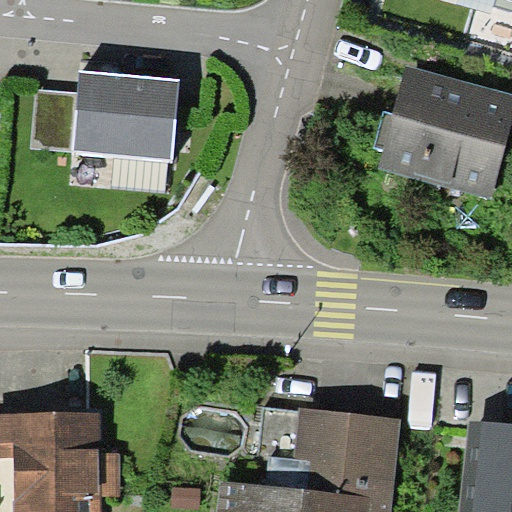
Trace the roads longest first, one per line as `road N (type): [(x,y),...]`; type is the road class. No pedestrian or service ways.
road 1 (residential): [(0,11),(295,44)]
road 2 (secondary): [(226,297),(511,319)]
road 3 (residential): [(295,44),(226,297)]
road 4 (secondary): [(0,296),(226,297)]
